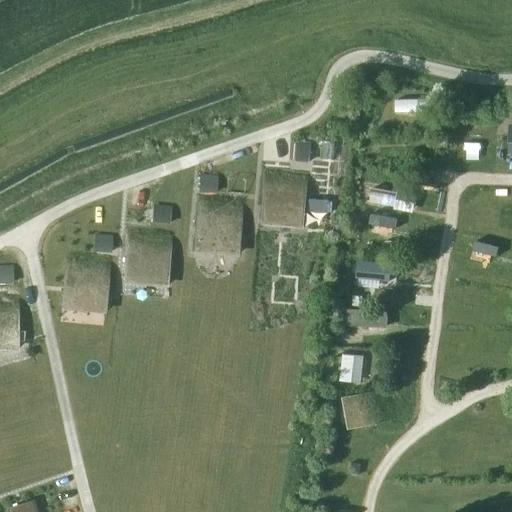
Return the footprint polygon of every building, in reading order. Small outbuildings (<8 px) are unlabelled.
[(398,100),(398,111),(429,109),(428,98),(398,100)] [(511,137),(511,119),(500,119),(499,137),(511,137)] [(308,161),(310,145),(297,144),(296,160),(308,161)] [(215,192),(217,177),(201,176),(199,191),(215,192)] [(263,177),(260,224),(275,225),(275,220),(275,218),(289,219),(289,221),(289,226),(304,227),(307,180),(263,177)] [(362,204),(407,216),(413,195),(368,184),(362,204)] [(406,230),(409,218),(363,206),(360,218),(406,230)] [(169,223),(170,208),(153,207),(152,222),(169,223)] [(222,248),(222,253),(237,254),(241,210),(198,207),(194,250),(209,251),(210,247),(222,248)] [(123,282),(167,286),(171,239),(127,235),(123,282)] [(110,252),(111,237),(95,236),(94,250),(110,252)] [(360,261),(360,275),(398,276),(398,261),(360,261)] [(0,282),(12,282),(12,265),(0,264),(0,282)] [(89,305),(89,310),(104,311),(108,268),(65,264),(61,307),(76,309),(77,304),(89,305)] [(0,299),(0,343),(1,343),(1,350),(17,350),(17,299),(0,299)] [(342,380),(365,381),(365,353),(342,353),(342,380)] [(383,390),(342,396),(347,428),(388,421),(383,390)] [(350,463),(349,469),(353,474),(359,475),(361,465),(350,463)] [(41,511),(36,499),(10,508),(11,511),(41,511)]
